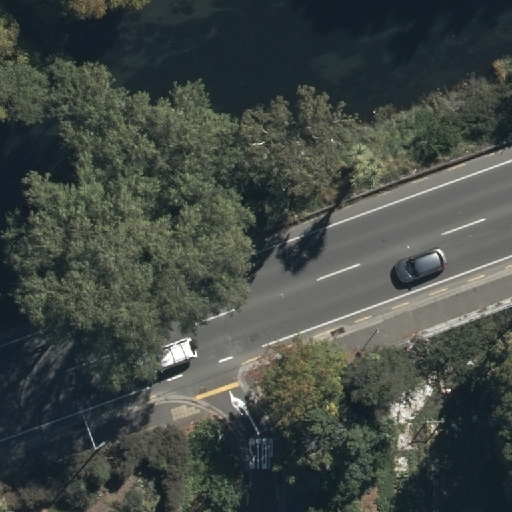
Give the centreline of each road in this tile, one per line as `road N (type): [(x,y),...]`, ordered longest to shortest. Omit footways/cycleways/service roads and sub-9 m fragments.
road 1 (secondary): [(511,211),(135,345)]
road 2 (residential): [(262,511),(264,465),(251,426),(197,368),(135,345)]
road 3 (secondary): [(135,345),(0,394)]
